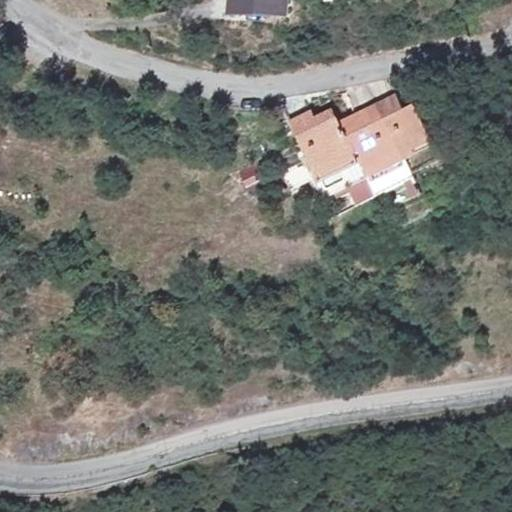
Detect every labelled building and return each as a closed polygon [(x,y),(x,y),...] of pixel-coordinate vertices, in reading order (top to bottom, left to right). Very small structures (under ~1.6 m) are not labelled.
[(287,12),(287,0),(237,0),(237,9),(287,12)] [(379,106),(406,160),(419,153),(417,149),(434,140),(418,107),(407,112),(399,96),(379,106)] [(352,120),(347,122),(364,155),(374,175),(375,176),(336,195),(338,200),(352,193),(359,207),(415,178),(406,160),(379,106),(364,114),(366,118),(358,122),(355,118),(352,120)] [(314,112),(293,123),(310,157),(320,177),(345,164),(364,155),(347,122),(343,124),(340,119),(322,128),(314,112)] [(358,122),(366,118),(364,114),(355,118),(358,122)] [(352,120),(349,115),(340,119),(343,124),(347,122),(352,120)] [(374,175),(364,155),(345,164),(355,184),(374,175)] [(315,179),(320,177),(310,157),(304,159),(315,179)] [(240,171),(244,188),(261,184),(258,167),(240,171)]
